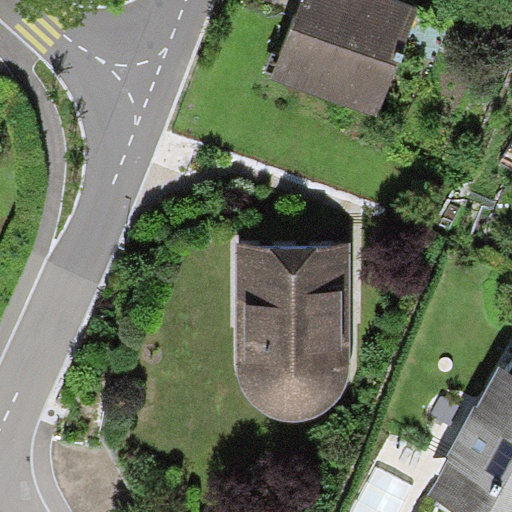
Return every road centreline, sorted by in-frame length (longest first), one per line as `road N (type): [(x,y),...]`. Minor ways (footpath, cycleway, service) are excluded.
road 1 (residential): [(0,433),(141,113)]
road 2 (residential): [(141,113),(103,94),(12,0)]
road 3 (residential): [(141,113),(188,0)]
